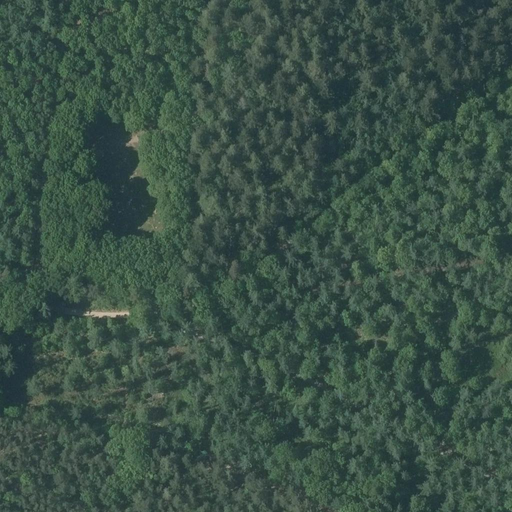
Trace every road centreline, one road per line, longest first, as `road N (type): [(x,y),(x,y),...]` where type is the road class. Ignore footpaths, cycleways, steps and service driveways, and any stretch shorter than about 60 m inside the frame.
road 1 (track): [(168,310),(222,292),(511,85)]
road 2 (track): [(168,310),(511,486)]
road 3 (track): [(24,306),(87,314),(168,310)]
road 4 (track): [(46,122),(64,0)]
